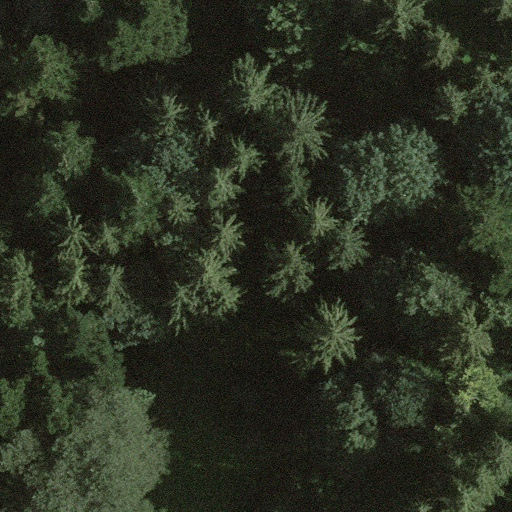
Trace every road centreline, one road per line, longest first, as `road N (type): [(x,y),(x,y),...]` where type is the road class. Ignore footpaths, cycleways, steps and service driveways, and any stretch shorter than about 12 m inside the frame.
road 1 (track): [(511,207),(382,123),(293,86),(240,78),(121,100)]
road 2 (track): [(0,177),(121,100)]
road 3 (track): [(121,100),(0,53)]
